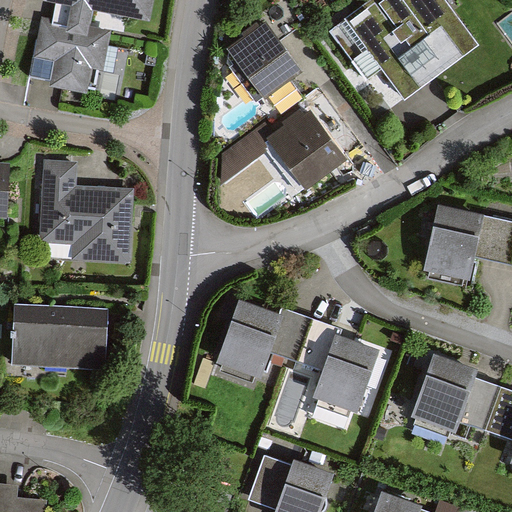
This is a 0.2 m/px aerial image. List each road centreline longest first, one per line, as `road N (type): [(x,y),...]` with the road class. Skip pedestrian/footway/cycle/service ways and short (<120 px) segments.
road 1 (residential): [(511,356),(375,309),(343,275),(322,226)]
road 2 (unclassified): [(175,254),(165,353),(134,480)]
road 3 (residential): [(511,109),(322,226)]
road 4 (residential): [(0,111),(184,147)]
road 5 (residential): [(322,226),(238,249),(175,254)]
road 6 (unclassified): [(198,0),(184,147)]
road 7 (residential): [(134,480),(83,458),(0,443)]
